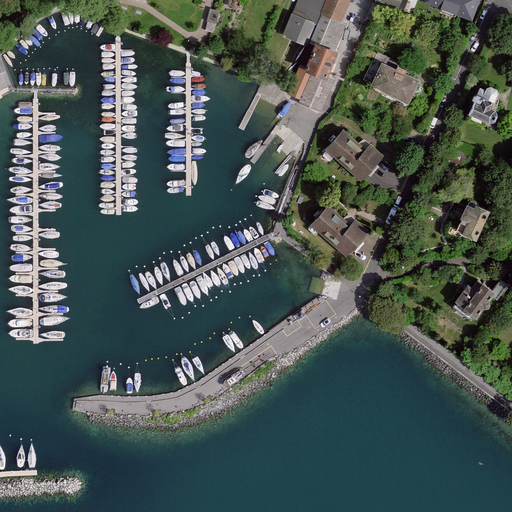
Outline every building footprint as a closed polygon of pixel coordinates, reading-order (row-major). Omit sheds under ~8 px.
[(309,46),(322,16),(342,24),(352,0),(300,0),(285,36),(309,46)] [(375,0),(375,1),(415,11),(417,0),(375,0)] [(482,0),(428,0),(427,5),(474,22),(482,0)] [(216,24),(220,11),(210,8),(207,21),(216,24)] [(302,65),(290,94),(302,98),(300,105),(323,114),(336,79),(329,76),(338,51),(318,43),(309,67),(302,65)] [(419,78),(383,60),(371,85),(408,102),(419,78)] [(0,64),(0,87),(10,82),(0,64)] [(489,83),(478,85),(463,110),(486,125),(493,121),(499,115),(497,110),(491,106),(499,93),(498,88),(489,83)] [(349,130),(329,152),(362,183),(388,156),(374,143),(369,148),(349,130)] [(487,211),(464,200),(456,216),(464,220),(458,232),(473,239),(487,211)] [(331,207),(313,227),(347,258),(372,230),(359,219),(353,226),(331,207)] [(474,293),(468,289),(455,306),(476,321),(494,296),(500,301),(510,287),(502,281),(496,289),(483,280),(474,293)]
